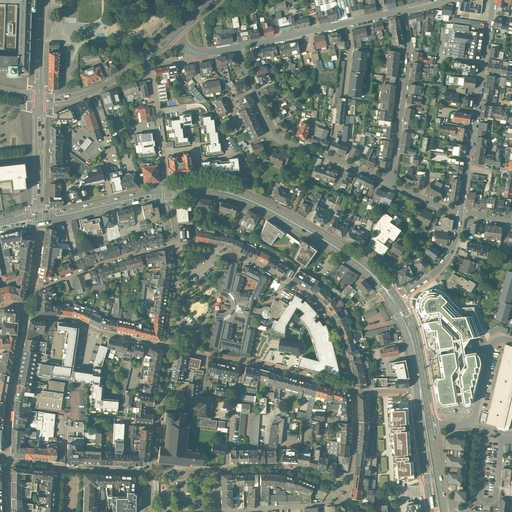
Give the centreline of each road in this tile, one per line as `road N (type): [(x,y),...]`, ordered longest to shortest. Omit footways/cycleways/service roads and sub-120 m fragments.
road 1 (residential): [(174,244),(32,287),(26,313),(169,346)]
road 2 (secondary): [(396,297),(359,259),(267,204),(211,185),(166,188)]
road 3 (secondary): [(167,194),(216,193),(265,211),(352,262),(390,302)]
road 4 (residential): [(353,390),(331,318),(309,294),(227,251),(174,244)]
road 5 (residential): [(235,48),(279,138),(390,182)]
road 6 (residential): [(493,0),(461,210)]
road 7 (residential): [(169,346),(260,361),(353,390)]
road 8 (residential): [(402,11),(409,52),(390,182)]
road 9 (residential): [(235,48),(402,11)]
road 10 (residential): [(511,339),(495,341),(471,421),(429,423)]
road 11 (residential): [(151,471),(59,467),(55,511)]
road 12 (secondary): [(429,423),(414,336),(396,297)]
road 13 (secondary): [(39,221),(167,194)]
road 14 (secondary): [(166,188),(39,215)]
road 15 (residential): [(151,471),(169,346)]
road 16 (residential): [(335,491),(286,469),(216,469)]
road 17 (residential): [(142,61),(151,75),(165,181)]
